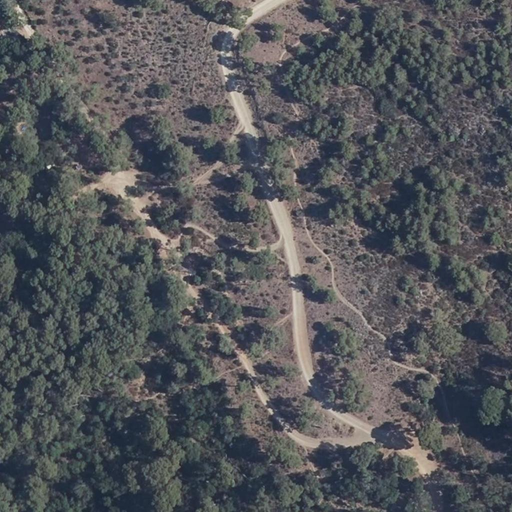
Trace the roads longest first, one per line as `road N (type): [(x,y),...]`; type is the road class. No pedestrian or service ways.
road 1 (track): [(271,0),(247,17),(234,71),(292,239),(305,363),(347,417),(404,440),(431,482),(435,511)]
road 2 (track): [(347,417),(349,445),(302,437),(269,397),(237,334),(191,288),(186,257),(122,188)]
road 3 (residential): [(122,188),(109,152),(2,0)]
